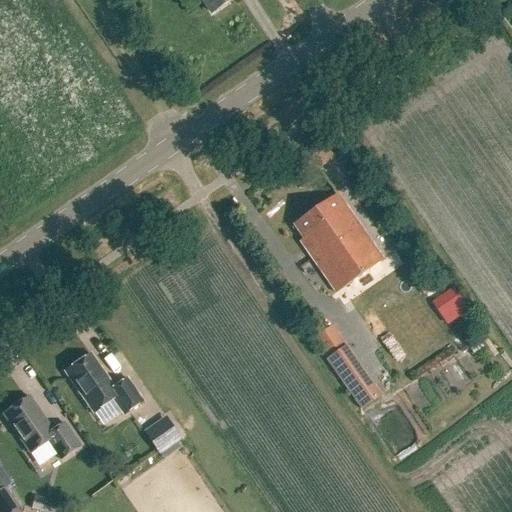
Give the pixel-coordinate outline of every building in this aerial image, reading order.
[(199,0),(202,0),(212,14),(232,0),(199,0)] [(337,195),(293,226),(302,240),(299,243),(335,294),(383,261),(337,195)] [(315,339),(363,408),(380,396),(332,328),(315,339)] [(64,373),(93,415),(113,401),(123,416),(143,403),(127,380),(114,389),(91,355),(64,373)] [(48,443),(60,461),(80,447),(64,424),(53,432),(29,398),(3,416),(30,455),(48,443)] [(148,438),(159,455),(180,440),(169,424),(148,438)] [(0,491),(4,489),(13,483),(0,463),(0,491)] [(0,511),(12,511),(17,509),(4,489),(0,491),(0,511)] [(31,510),(41,511),(62,511),(64,506),(33,499),(31,510)]
